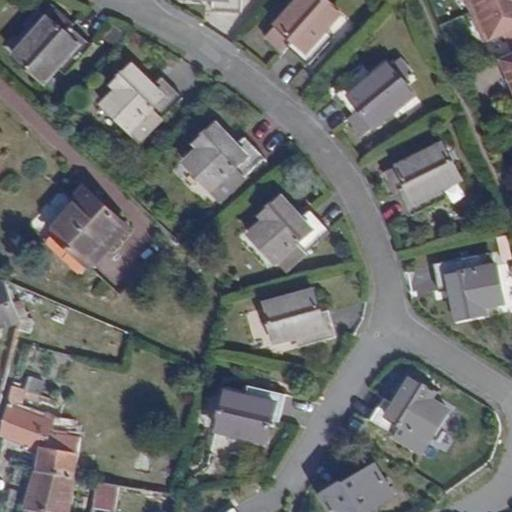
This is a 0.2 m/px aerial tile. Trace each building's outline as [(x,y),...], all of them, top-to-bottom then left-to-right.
[(241,12),(241,0),(212,0),(212,11),(241,12)] [(340,14),(323,0),(298,0),(265,39),(282,54),(287,47),(308,66),(328,43),(321,36),(340,14)] [(467,0),(472,11),(498,0),(467,0)] [(511,0),(498,0),(472,11),(485,42),(506,33),(511,48),(511,0)] [(78,26),(59,8),(17,54),(44,81),(58,67),(65,74),(91,45),(75,30),(78,26)] [(511,55),(502,60),(511,84),(511,55)] [(410,72),(399,59),(390,66),(388,63),(366,80),(360,73),(339,91),(357,112),(351,117),(364,134),(413,94),(402,80),(410,72)] [(153,86),(132,66),(113,86),(117,89),(102,105),(139,140),(181,97),(162,78),(153,86)] [(236,146),(215,125),(196,144),(199,147),(185,161),(220,199),(264,156),(246,136),(236,146)] [(460,179),(443,144),(385,171),(395,191),(400,189),(411,214),(439,202),(434,191),(460,179)] [(55,235),(87,265),(89,267),(127,227),(86,188),(76,198),(81,201),(53,232),(55,235)] [(276,261),(280,258),(298,243),(307,252),(329,231),(311,211),(300,219),(282,199),(262,217),(265,220),(251,234),(276,261)] [(80,272),(87,265),(55,235),(48,242),(80,272)] [(298,243),(280,258),(289,269),(307,252),(298,243)] [(491,268),(488,253),(434,264),(440,292),(451,290),(457,318),(485,312),(484,306),(502,303),(495,267),(491,268)] [(3,282),(0,282),(0,328),(18,321),(3,282)] [(318,311),(313,291),(266,304),(278,343),(307,335),(310,343),(333,337),(326,309),(318,311)] [(434,393),(409,378),(395,403),(385,397),(370,421),(396,437),(403,426),(429,441),(448,408),(431,399),(434,393)] [(39,395),(12,385),(9,399),(22,403),(23,398),(37,402),(39,395)] [(284,392),(254,385),(252,395),(226,390),(218,429),(264,439),(269,415),(279,417),(284,392)] [(22,403),(9,399),(1,433),(39,449),(35,470),(73,478),(74,474),(79,436),(73,434),(73,421),(58,417),(46,412),(43,416),(21,408),(22,403)] [(364,511),(393,495),(375,467),(343,486),(342,483),(323,495),(332,511),(364,511)] [(68,511),(73,478),(35,470),(23,508),(22,511),(68,511)]
